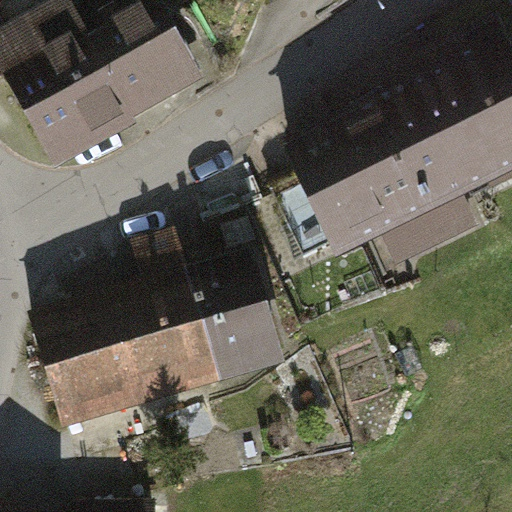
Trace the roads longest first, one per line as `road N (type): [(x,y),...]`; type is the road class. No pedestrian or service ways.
road 1 (residential): [(292,74),(149,159),(20,220)]
road 2 (residential): [(412,0),(292,74)]
